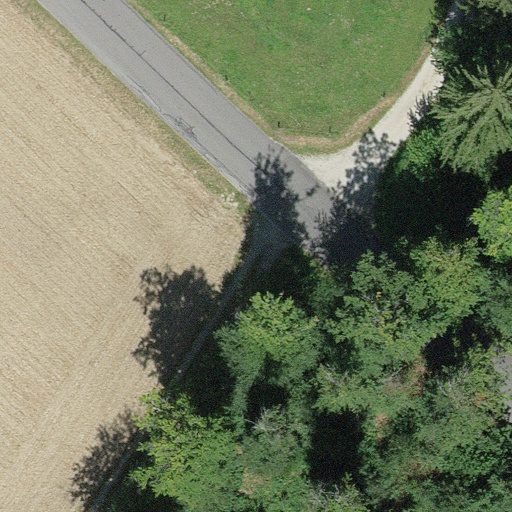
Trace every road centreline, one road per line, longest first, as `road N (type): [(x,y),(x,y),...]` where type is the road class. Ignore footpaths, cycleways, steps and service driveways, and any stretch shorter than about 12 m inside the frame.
road 1 (track): [(480,0),(461,63),(281,211),(93,511)]
road 2 (unclassified): [(511,389),(281,211),(71,0)]
